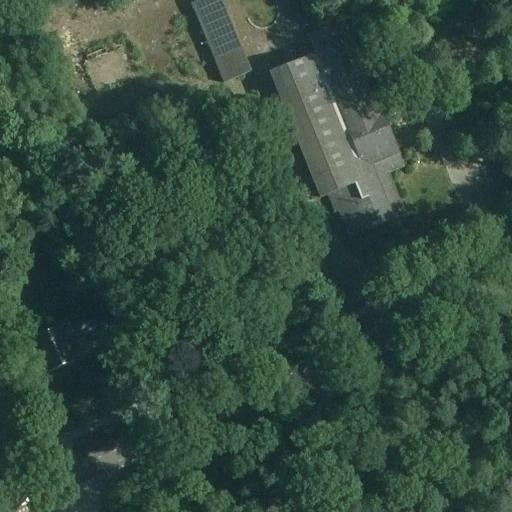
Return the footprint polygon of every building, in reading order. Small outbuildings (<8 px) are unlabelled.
[(220,0),(202,0),(189,6),(222,86),(250,73),(220,0)] [(131,21),(147,16),(144,5),(128,11),(131,21)] [(271,74),(321,199),(327,197),(334,215),(337,214),(347,239),(406,216),(389,174),(404,168),(384,118),(379,120),(363,79),(368,77),(353,41),(349,42),(342,24),(307,38),(315,56),(271,74)] [(285,55),(289,66),(298,62),(294,51),(285,55)] [(45,216),(55,239),(95,220),(86,198),(45,216)] [(320,262),(312,241),(295,248),(302,268),(320,262)] [(67,343),(105,327),(98,312),(32,341),(47,375),(75,362),(67,343)]
